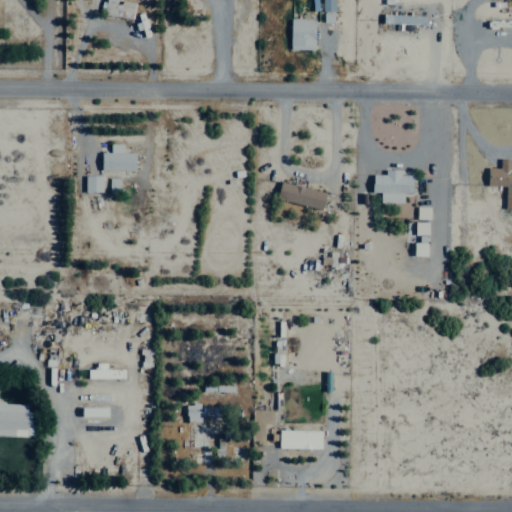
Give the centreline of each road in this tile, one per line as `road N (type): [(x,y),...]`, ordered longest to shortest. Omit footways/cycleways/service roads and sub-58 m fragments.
road 1 (residential): [(0,82),(511,86)]
road 2 (residential): [(0,502),(511,505)]
